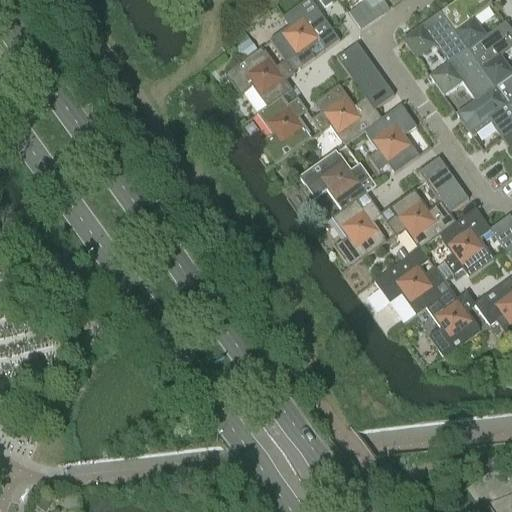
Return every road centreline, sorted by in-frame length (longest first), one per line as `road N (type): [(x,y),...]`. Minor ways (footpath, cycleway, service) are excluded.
road 1 (secondary): [(361,511),(0,7)]
road 2 (secondary): [(0,117),(281,511)]
road 3 (residential): [(511,208),(479,193),(419,99),(381,58),(382,29),(424,0)]
